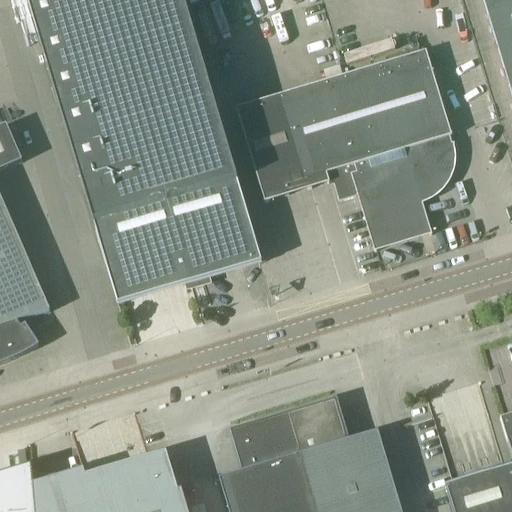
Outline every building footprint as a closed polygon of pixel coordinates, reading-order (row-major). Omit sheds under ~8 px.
[(183,0),(26,0),(93,226),(94,226),(95,230),(105,265),(116,302),(188,281),(255,261),(244,224),(249,222),(239,188),(236,189),(235,184),(237,184),(183,0)] [(511,0),(482,0),(511,97),(511,0)] [(450,147),(447,138),(451,137),(426,53),(236,110),(263,202),(264,204),(333,182),(339,202),(358,197),(374,253),(431,236),(421,203),(431,199),(440,192),(443,188),(448,180),(453,169),(454,158),(452,147),(450,147)] [(44,298),(0,198),(0,171),(22,162),(6,126),(0,128),(0,365),(1,365),(3,364),(6,363),(8,362),(10,361),(12,360),(15,359),(17,358),(19,357),(21,356),(23,355),(25,354),(28,352),(30,351),(32,350),(34,349),(36,347),(38,346),(25,326),(21,328),(17,323),(50,312),(44,298)] [(399,511),(377,434),(346,443),(334,403),(232,433),(244,472),(219,480),(227,511),(399,511)] [(511,467),(445,489),(452,511),(511,511),(511,417),(501,421),(511,457),(511,467)] [(32,486),(33,511),(186,511),(181,491),(176,493),(165,456),(85,480),(83,471),(32,486)] [(31,468),(0,477),(0,511),(33,511),(32,486),(31,468)]
